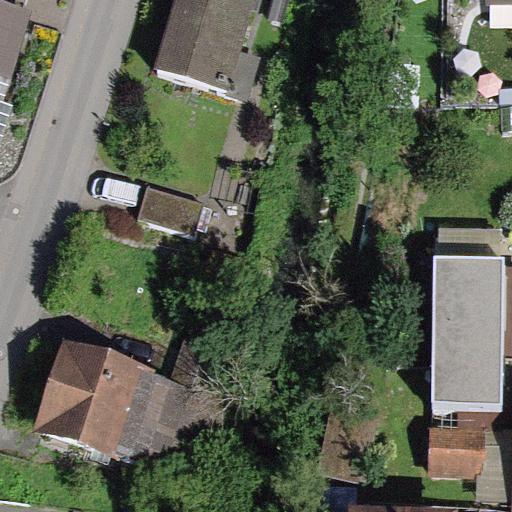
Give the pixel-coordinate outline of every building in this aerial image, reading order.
[(173,0),(155,69),(249,95),(261,54),(238,47),(250,0),(173,0)] [(0,38),(11,13),(0,8),(0,38)] [(134,214),(196,228),(204,196),(141,182),(134,214)] [(243,268),(211,258),(203,281),(235,292),(243,268)] [(511,441),(498,441),(501,274),(439,273),(435,474),(486,475),(486,499),(511,499),(511,441)] [(171,331),(183,299),(152,287),(140,319),(171,331)] [(66,345),(41,425),(204,476),(241,358),(183,340),(172,377),(66,345)] [(359,471),(370,408),(333,401),(321,464),(359,471)]
